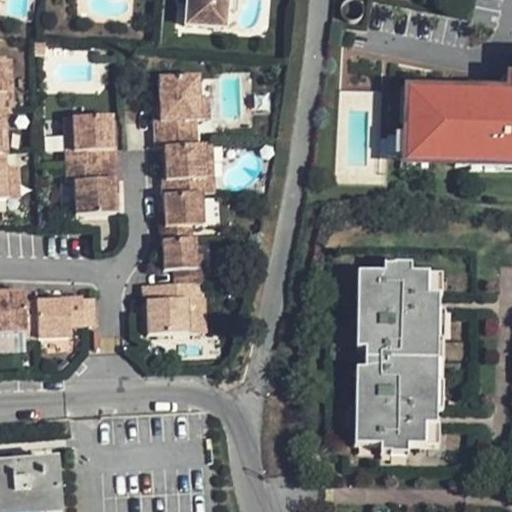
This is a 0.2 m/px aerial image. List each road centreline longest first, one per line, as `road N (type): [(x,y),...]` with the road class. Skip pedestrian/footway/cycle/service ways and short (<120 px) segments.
road 1 (residential): [(252,390),(313,121),(325,0)]
road 2 (unknown): [(509,497),(268,488)]
road 3 (residential): [(252,390),(120,401)]
road 4 (residential): [(278,511),(252,390)]
road 5 (residential): [(120,401),(0,411)]
